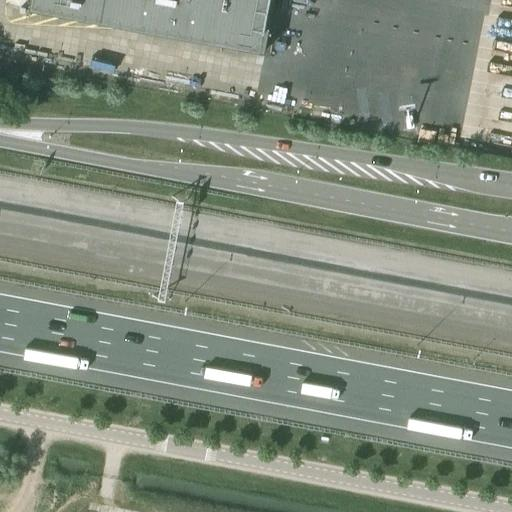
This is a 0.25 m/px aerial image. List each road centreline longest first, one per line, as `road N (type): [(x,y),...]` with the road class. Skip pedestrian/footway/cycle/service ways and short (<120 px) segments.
road 1 (secondary): [(0,139),(511,238)]
road 2 (motorway): [(511,317),(0,220)]
road 3 (motorway): [(0,323),(511,419)]
road 4 (unclassified): [(511,511),(0,417)]
road 5 (secondary): [(511,184),(322,152),(0,136)]
